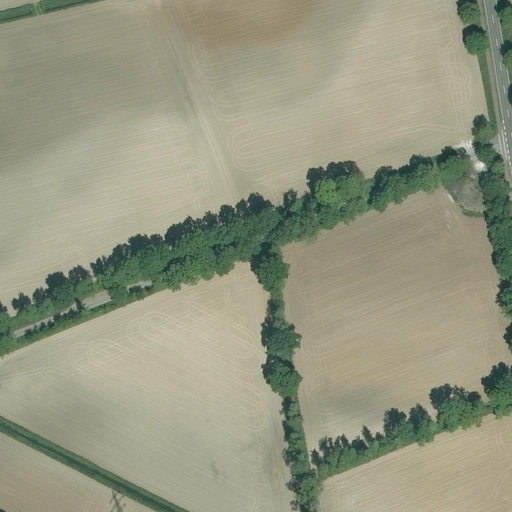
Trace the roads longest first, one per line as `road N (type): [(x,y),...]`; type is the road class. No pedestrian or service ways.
road 1 (residential): [(0,340),(511,142)]
road 2 (secondary): [(511,136),(489,0)]
